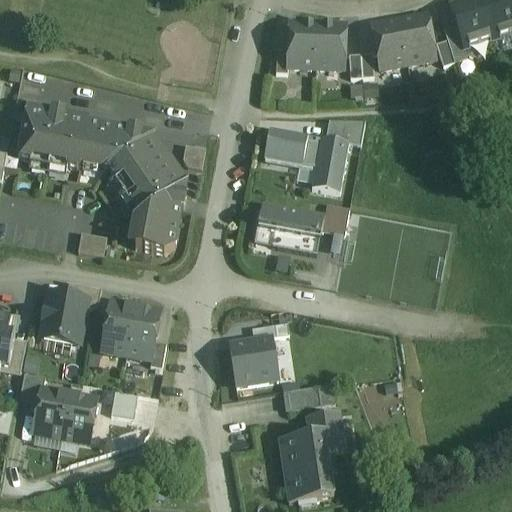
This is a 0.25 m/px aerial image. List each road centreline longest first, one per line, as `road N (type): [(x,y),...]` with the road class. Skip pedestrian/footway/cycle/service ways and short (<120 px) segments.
road 1 (residential): [(263,0),(204,299)]
road 2 (track): [(511,84),(419,113),(236,115)]
road 3 (residential): [(204,299),(242,289),(443,328)]
road 4 (residential): [(204,299),(201,358),(225,511)]
road 5 (residential): [(204,299),(19,268),(0,274)]
road 6 (residential): [(279,0),(328,10),(420,0)]
